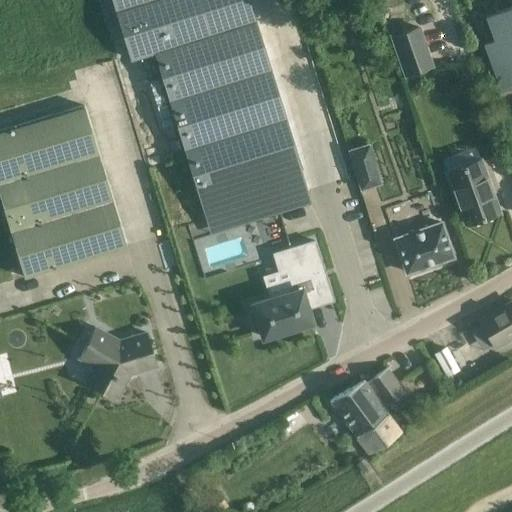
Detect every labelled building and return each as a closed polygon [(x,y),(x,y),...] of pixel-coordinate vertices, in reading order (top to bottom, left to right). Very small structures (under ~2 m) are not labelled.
[(111,0),(130,58),(153,50),(254,18),(249,2),(248,0),(111,0)] [(482,44),(500,92),(511,87),(511,6),(484,17),(493,40),(482,44)] [(254,18),(153,50),(206,223),(308,191),(254,18)] [(419,26),(390,36),(404,76),(433,66),(419,26)] [(0,130),(0,198),(24,277),(126,246),(84,105),(0,130)] [(369,142),(348,149),(360,190),(381,184),(369,142)] [(465,224),(499,212),(480,159),(446,171),(465,224)] [(352,237),(368,234),(363,206),(346,209),(352,237)] [(441,222),(395,238),(406,272),(453,256),(441,222)] [(255,331),(260,330),(263,337),(312,322),(308,308),(333,300),(314,241),(274,253),(279,272),(287,269),(294,291),(252,304),(255,311),(249,313),(255,331)] [(511,302),(479,322),(494,346),(511,335),(511,302)] [(116,398),(130,373),(156,365),(146,333),(119,341),(96,329),(80,358),(96,367),(88,382),(116,398)] [(435,354),(447,376),(458,370),(446,348),(435,354)] [(0,397),(9,395),(0,361),(0,397)] [(405,392),(387,367),(366,382),(363,379),(330,399),(369,453),(402,432),(383,406),(405,392)] [(196,511),(216,511),(225,507),(218,494),(194,507),(196,511)]
